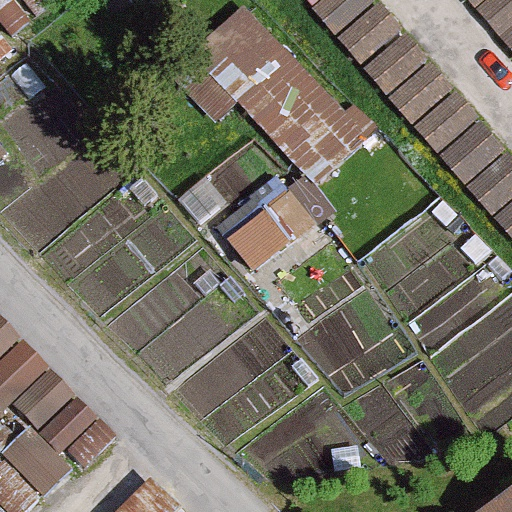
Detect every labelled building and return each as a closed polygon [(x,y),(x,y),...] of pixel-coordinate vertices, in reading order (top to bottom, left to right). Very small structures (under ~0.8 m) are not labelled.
[(0,0),(0,149),(7,144),(0,134),(0,62),(81,0),(0,0)] [(310,0),(511,241),(511,156),(381,0),(310,0)] [(511,0),(469,0),(511,49),(511,0)] [(263,21),(207,70),(315,194),(372,145),(263,21)] [(292,189),(225,237),(250,271),(316,223),(292,189)] [(113,436),(0,319),(0,380),(82,466),(113,436)] [(0,511),(26,511),(71,467),(34,431),(0,464),(0,511)] [(181,511),(152,481),(119,511),(181,511)]
